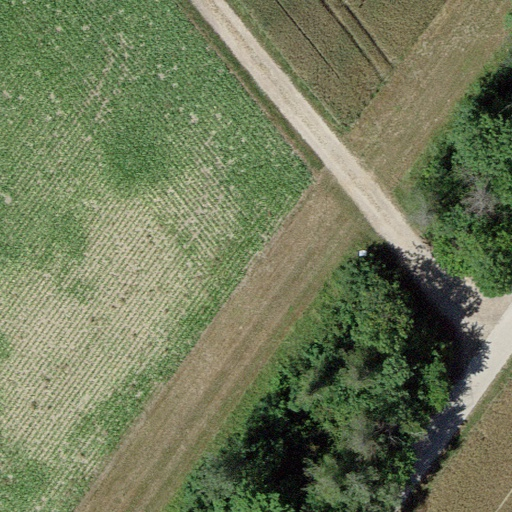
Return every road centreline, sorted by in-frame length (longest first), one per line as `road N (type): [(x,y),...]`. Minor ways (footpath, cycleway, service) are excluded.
road 1 (track): [(495,360),(206,0)]
road 2 (track): [(511,337),(385,511)]
